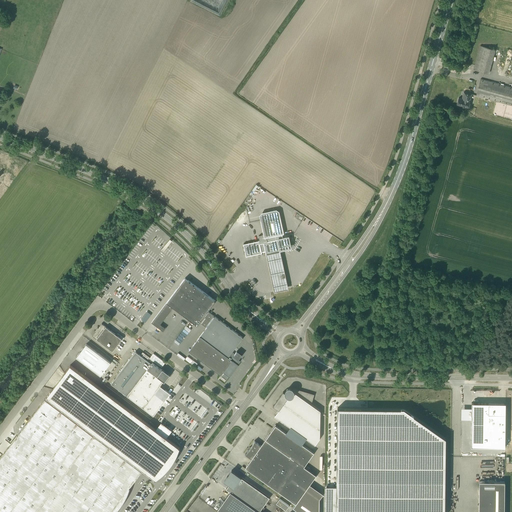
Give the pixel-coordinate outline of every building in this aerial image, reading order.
[(495,50),(480,46),(474,70),(488,74),(495,50)] [(511,87),(481,79),(476,95),(511,105),(511,87)] [(470,100),(472,94),(464,92),(462,99),(459,98),(457,105),(468,108),(470,100)] [(259,240),(243,244),(246,256),(262,253),(261,252),(265,251),(266,255),(280,252),(281,251),(280,249),(288,248),(290,245),(289,241),(286,239),(283,240),(282,236),(282,233),(284,233),(280,218),(280,215),(260,220),(263,235),(262,235),(262,236),(260,236),(259,236),(260,240),(259,240),(259,241),(259,240)] [(266,255),(274,291),(288,288),(280,252),(266,255)] [(159,312),(166,317),(173,307),(197,325),(215,301),(188,280),(187,281),(184,279),(159,312)] [(208,312),(205,316),(204,317),(205,318),(201,323),(205,327),(206,326),(207,327),(189,351),(221,375),(224,372),(225,372),(223,374),(228,378),(241,361),(238,359),(242,354),(237,351),(235,354),(232,352),(243,338),(215,316),(214,317),(213,316),(214,316),(208,312)] [(92,336),(112,351),(122,339),(101,323),(92,336)] [(86,344),(79,353),(76,357),(100,375),(103,371),(110,362),(94,350),(86,344)] [(132,355),(111,383),(127,395),(153,415),(162,404),(151,397),(163,381),(164,382),(166,378),(169,375),(165,372),(162,370),(152,362),(153,362),(149,358),(150,357),(148,355),(147,357),(143,354),(141,356),(135,351),(132,355)] [(0,457),(0,511),(115,511),(116,511),(120,507),(124,502),(127,495),(128,493),(129,490),(130,488),(130,487),(142,472),(143,470),(155,480),(157,478),(159,477),(161,476),(163,473),(164,473),(166,470),(167,470),(169,467),(171,464),(172,464),(173,461),(174,460),(175,457),(176,457),(177,454),(178,452),(179,450),(180,447),(179,447),(70,365),(64,373),(52,389),(45,399),(17,436),(8,447),(4,453),(0,457)] [(110,373),(103,383),(105,384),(110,377),(110,378),(112,375),(110,373)] [(273,405),(273,406),(276,408),(279,410),(274,416),(315,445),(319,438),(320,411),(311,404),(314,394),(292,388),(290,387),(289,387),(287,388),(286,389),(285,390),(285,391),(285,393),(283,392),(280,396),(279,397),(276,401),(273,405)] [(494,402),(471,402),(471,446),(505,446),(505,402),(499,402),(499,404),(494,404),(494,402)] [(337,408),(336,511),(444,511),(446,438),(404,408),(337,408)] [(246,453),(245,454),(252,459),(245,468),(249,471),(253,473),(279,492),(296,504),(293,508),(298,511),(319,511),(319,509),(319,499),(306,490),(316,475),(304,467),(313,453),(275,425),(265,439),(261,445),(254,441),(254,442),(253,444),(252,445),(251,447),(250,448),(249,449),(248,451),(247,452),(246,453)] [(269,497),(240,477),(236,474),(236,475),(232,472),(228,477),(227,478),(228,483),(229,484),(226,489),(230,491),(217,510),(219,511),(259,511),(269,497)] [(504,511),(505,481),(494,481),(494,488),(479,488),(478,511),(504,511)] [(289,505),(279,499),(276,503),(285,510),(289,505)]
